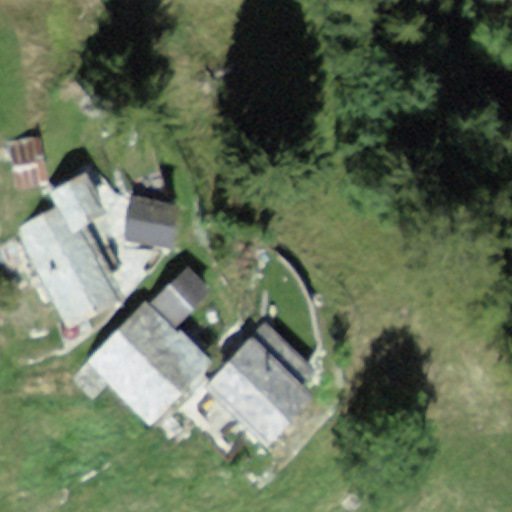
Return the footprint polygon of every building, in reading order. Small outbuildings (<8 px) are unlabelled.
[(44,226),(6,245),(55,343),(101,320),(65,248),(90,236),(69,194),(36,210),(44,226)] [(166,221),(122,214),(116,257),(160,264),(166,221)] [(176,288),(142,319),(165,344),(199,313),(176,288)] [(138,323),(75,382),(135,446),(198,387),(138,323)] [(240,359),(191,405),(250,467),(299,421),(240,359)]
